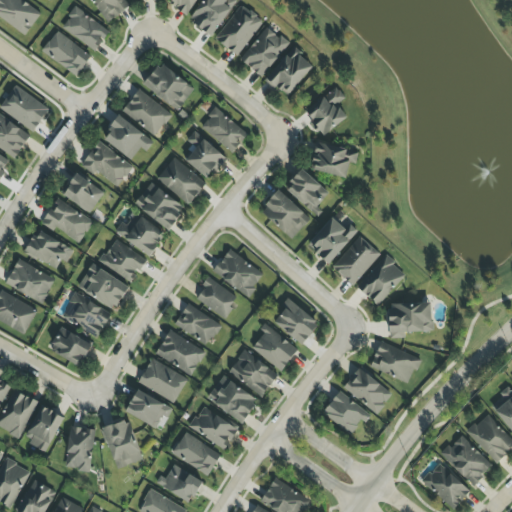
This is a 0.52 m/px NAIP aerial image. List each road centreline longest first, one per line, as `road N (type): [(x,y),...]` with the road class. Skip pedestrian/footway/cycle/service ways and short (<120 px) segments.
road 1 (residential): [(282,137),(176,268),(88,399)]
road 2 (residential): [(0,231),(81,111),(149,33)]
road 3 (tertiary): [(350,511),(420,421),(511,325)]
road 4 (residential): [(351,330),(216,511)]
road 5 (residential): [(224,210),(351,330)]
road 6 (residential): [(149,33),(282,137)]
road 7 (residential): [(413,511),(284,415)]
road 8 (residential): [(266,438),(366,511)]
